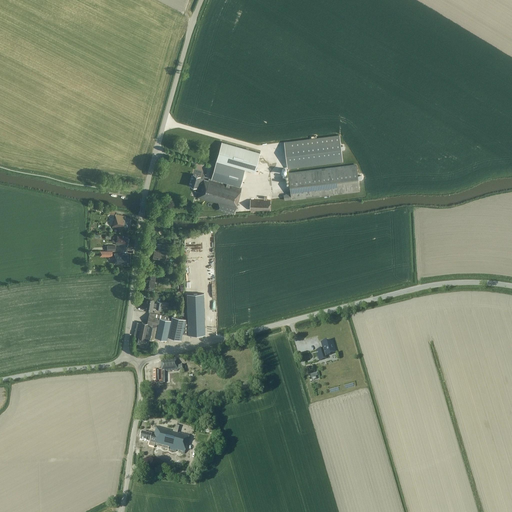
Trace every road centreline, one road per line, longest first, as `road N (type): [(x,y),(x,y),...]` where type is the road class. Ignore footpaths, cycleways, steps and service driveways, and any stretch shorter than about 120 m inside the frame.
road 1 (tertiary): [(140,362),(404,290),(452,282),(511,286)]
road 2 (tertiary): [(125,357),(144,191),(201,0)]
road 3 (tertiary): [(120,511),(140,362)]
road 4 (tertiary): [(0,380),(125,357)]
